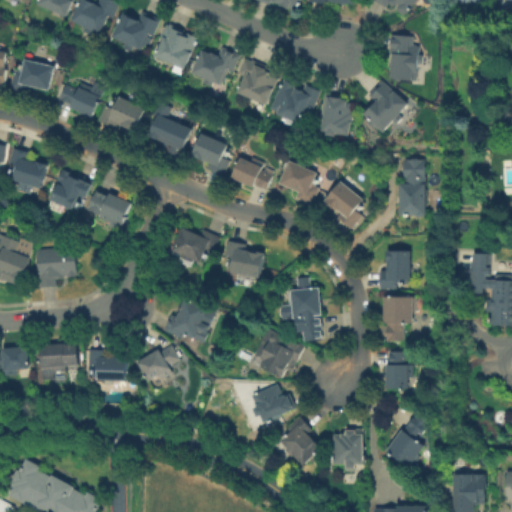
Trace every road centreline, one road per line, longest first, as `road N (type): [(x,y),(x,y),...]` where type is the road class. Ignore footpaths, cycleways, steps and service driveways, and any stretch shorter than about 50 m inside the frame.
road 1 (residential): [(0,114),(313,235),(331,251),(356,299),(359,345),(336,386)]
road 2 (tertiary): [(304,511),(237,468),(148,436),(0,433)]
road 3 (residential): [(171,184),(132,276),(98,307),(0,320)]
road 4 (residential): [(190,0),(301,49),(344,49)]
